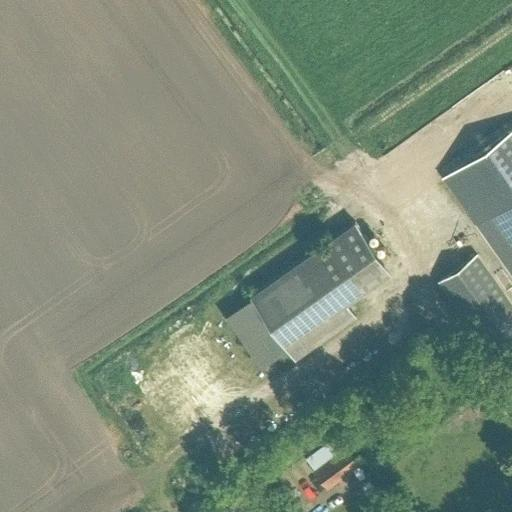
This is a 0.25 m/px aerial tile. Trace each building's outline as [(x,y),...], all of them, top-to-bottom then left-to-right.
[(511,127),(444,175),(511,272),(511,127)] [(355,220),(252,293),(296,355),(355,313),(347,302),(391,270),(355,220)] [(440,279),(491,352),(511,337),(511,303),(477,253),(440,279)] [(343,379),(334,357),(308,368),(318,390),(343,379)] [(137,359),(108,374),(150,451),(179,436),(137,359)] [(357,464),(343,446),(314,467),(328,486),(357,464)]
